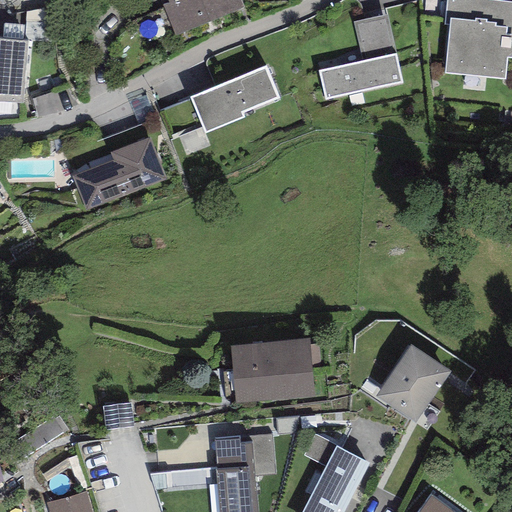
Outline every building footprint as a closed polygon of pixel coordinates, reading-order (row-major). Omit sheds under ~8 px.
[(239,0),(166,0),(169,6),(163,9),(175,39),(244,10),(239,0)] [(511,6),(447,0),(444,26),(449,27),(444,75),(505,81),(507,61),(511,61),(511,53),(511,6)] [(388,17),(354,25),(362,64),(318,73),(325,102),(402,86),(388,17)] [(28,43),(0,40),(0,101),(24,104),(28,43)] [(266,70),(190,101),(204,135),(243,119),(242,116),(279,100),(266,70)] [(166,181),(150,140),(110,156),(113,163),(72,179),(85,212),(166,181)] [(310,328),(230,334),(235,398),(315,393),(310,328)] [(451,359),(411,333),(376,387),(415,413),(451,359)] [(273,430),(214,434),(219,511),(226,511),(257,510),(255,475),(276,474),(275,471),(273,430)] [(337,511),(368,452),(337,436),(297,511),(337,511)] [(92,511),(86,488),(46,499),(50,511),(92,511)] [(461,511),(430,489),(413,511),(461,511)]
